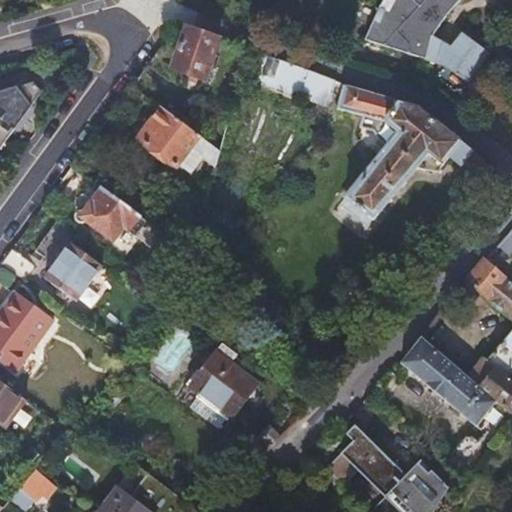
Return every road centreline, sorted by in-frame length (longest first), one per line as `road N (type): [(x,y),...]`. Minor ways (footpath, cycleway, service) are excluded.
road 1 (residential): [(0,225),(156,3),(0,45)]
road 2 (residential): [(511,212),(233,511)]
